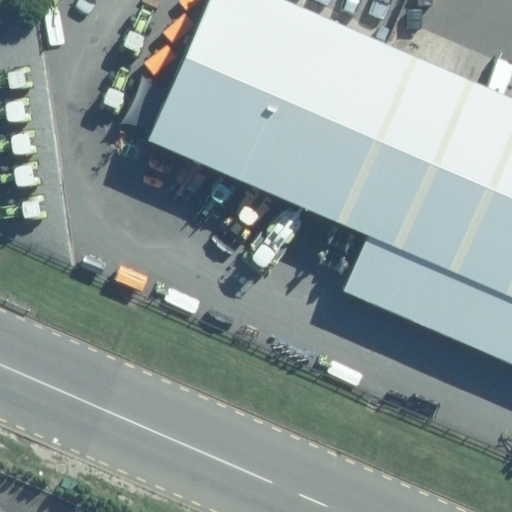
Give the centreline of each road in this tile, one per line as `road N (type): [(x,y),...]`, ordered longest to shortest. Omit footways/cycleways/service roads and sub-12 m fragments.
road 1 (unknown): [(117,0),(105,26),(96,96),(105,162),(138,209),(196,251),(511,388)]
road 2 (unclassified): [(0,365),(337,511)]
